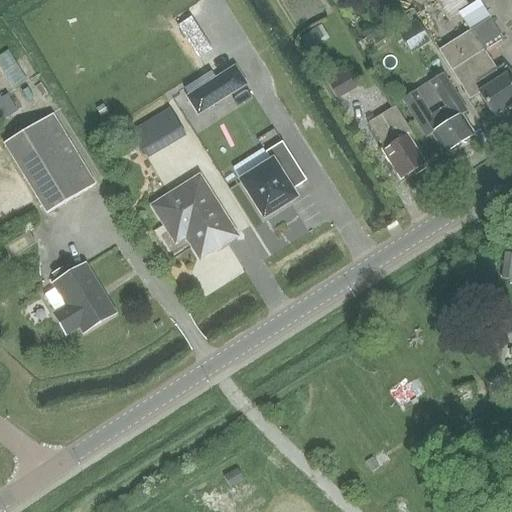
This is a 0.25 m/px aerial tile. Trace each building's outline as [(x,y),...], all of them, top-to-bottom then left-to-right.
[(466,0),(440,0),(438,2),(450,19),(470,5),(466,0)] [(394,1),(392,5),(408,10),(410,6),(394,1)] [(408,53),(427,41),(413,18),(394,30),(408,53)] [(504,42),(490,20),(443,51),(474,99),(480,95),(495,118),(511,106),(511,82),(509,78),(511,76),(511,74),(505,66),(498,71),(486,53),(504,42)] [(371,39),(372,40),(376,47),(386,41),(383,34),(382,33),(371,39)] [(199,34),(186,42),(192,53),(206,44),(199,34)] [(0,61),(15,85),(28,77),(10,50),(0,56),(0,61)] [(340,97),(355,88),(345,70),(330,80),(340,97)] [(191,93),(202,110),(236,89),(225,72),(191,93)] [(445,156),(476,136),(464,117),(470,113),(445,74),(431,83),(447,108),(433,117),(417,93),(404,101),(428,139),(432,136),(445,156)] [(0,119),(19,111),(9,88),(0,91),(0,119)] [(103,106),(96,110),(98,114),(105,111),(103,106)] [(381,116),(382,118),(368,126),(387,155),(387,159),(390,164),(393,166),(403,181),(414,174),(417,177),(427,171),(406,137),(412,134),(395,107),(381,116)] [(47,215),(96,186),(53,115),(5,144),(47,215)] [(143,127),(133,133),(147,155),(157,149),(143,127)] [(243,183),(265,219),(292,202),(288,196),(308,183),(283,144),(266,154),(273,164),(243,183)] [(205,180),(161,208),(176,232),(180,229),(190,231),(207,259),(241,237),(205,180)] [(27,233),(4,248),(12,261),(35,245),(27,233)] [(511,254),(504,253),(501,279),(511,280),(511,254)] [(114,315),(84,267),(68,277),(57,284),(56,285),(58,288),(70,308),(56,316),(56,317),(66,334),(81,325),(85,333),(114,315)] [(39,269),(30,269),(31,278),(39,277),(39,269)] [(63,269),(52,276),(57,284),(68,277),(63,269)] [(58,288),(44,296),(56,316),(70,308),(58,288)] [(372,459),(365,464),(372,474),(379,469),(372,459)]
